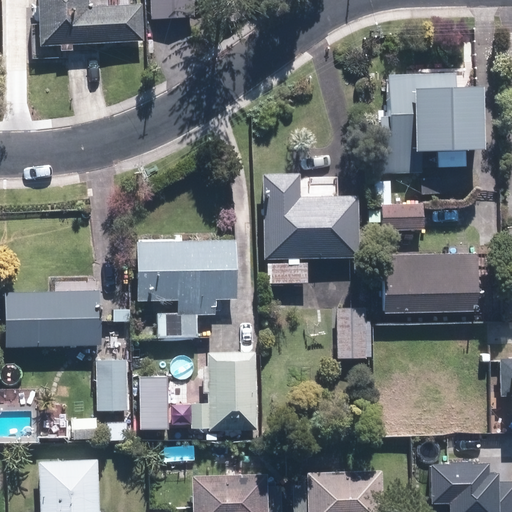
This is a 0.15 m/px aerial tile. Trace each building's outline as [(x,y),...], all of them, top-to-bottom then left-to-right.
[(47,0),(49,39),(140,35),(139,9),(83,11),(82,0),(47,0)] [(452,75),(390,77),(393,169),(421,168),(420,143),(485,141),(483,82),(453,83),(452,75)] [(293,174),(255,175),(257,261),(354,259),(352,196),(293,197),(293,174)] [(385,200),(384,230),(423,230),(424,201),(385,200)] [(235,238),(142,239),(142,294),(235,293),(235,238)] [(476,254),(386,255),(386,308),(476,307),(476,254)] [(93,290),(0,292),(0,348),(95,345),(93,290)] [(365,308),(338,309),(339,358),(367,357),(365,308)] [(257,352),(212,353),(214,422),(258,421),(257,352)] [(128,356),(96,356),(96,407),(128,408),(128,356)] [(511,396),(511,360),(498,361),(499,397),(511,396)] [(97,437),(98,415),(69,414),(69,437),(97,437)] [(107,415),(106,438),(128,438),(129,415),(107,415)] [(93,511),(91,459),(32,462),(33,511),(93,511)] [(451,503),(450,511),(511,511),(511,481),(499,482),(498,472),(489,472),(488,461),(428,463),(429,503),(451,503)] [(375,511),(374,471),(299,473),(300,511),(375,511)] [(261,511),(260,474),(184,477),(185,511),(261,511)]
